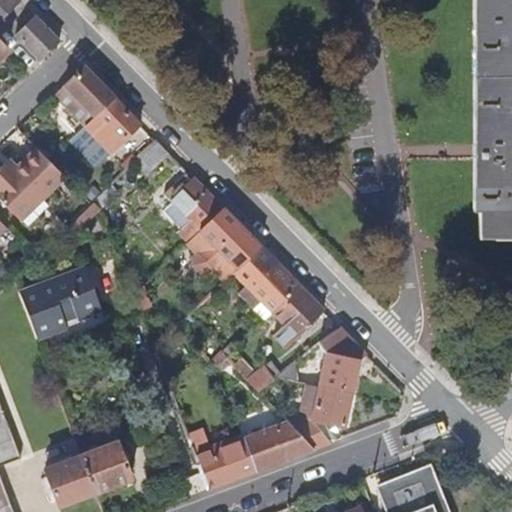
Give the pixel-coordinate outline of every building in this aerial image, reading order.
[(17,0),(0,0),(0,23),(20,3),(17,0)] [(511,0),(472,0),(472,1),(478,0),(479,233),(494,233),(494,238),(511,238),(511,0)] [(56,38),(35,17),(14,37),(39,62),(60,43),(56,38)] [(0,59),(9,51),(0,41),(0,59)] [(97,118),(116,100),(85,69),(66,87),(97,118)] [(56,96),(87,128),(97,118),(66,87),(56,96)] [(140,124),(116,100),(97,118),(87,128),(112,153),(140,124)] [(170,155),(157,142),(135,164),(147,176),(170,155)] [(0,196),(24,222),(68,179),(51,161),(40,150),(22,167),(13,175),(5,168),(0,172),(0,196)] [(14,159),(5,168),(13,175),(22,167),(14,159)] [(189,243),(223,209),(187,173),(165,195),(191,221),(179,232),(189,243)] [(112,186),(97,200),(102,211),(120,193),(112,186)] [(224,282),(233,272),(260,247),(252,239),(223,209),(189,243),(187,244),(197,254),(195,267),(204,276),(215,272),(224,282)] [(267,254),(260,247),(233,272),(247,286),(239,295),(253,309),(261,301),(273,313),(300,288),(267,254)] [(33,330),(37,340),(66,328),(64,321),(75,317),(76,320),(101,310),(83,267),(18,292),(33,330)] [(323,312),(300,288),(273,313),(285,325),(274,336),(287,348),(323,312)] [(139,291),(134,296),(136,302),(142,300),(139,291)] [(361,361),(367,356),(340,329),(319,346),(325,353),(318,387),(354,395),(361,361)] [(220,352),(208,363),(217,375),(229,364),(224,359),(220,352)] [(232,360),(229,364),(233,368),(237,365),(232,360)] [(281,375),(278,378),(299,382),(297,362),(281,375)] [(246,363),(237,372),(246,382),(258,373),(246,363)] [(258,373),(246,382),(258,393),(278,378),(281,375),(272,364),(258,373)] [(354,395),(318,387),(307,384),(298,425),(311,418),(311,420),(346,428),(354,395)] [(0,511),(12,511),(0,477),(0,467),(21,460),(0,403),(0,511)] [(313,450),(333,443),(311,420),(297,433),(313,450)] [(257,471),(313,450),(297,433),(287,423),(244,440),(257,471)] [(196,458),(208,490),(257,471),(244,440),(196,458)] [(117,442),(82,456),(96,493),(132,480),(117,442)] [(59,507),(96,493),(82,456),(45,470),(59,507)] [(435,511),(432,503),(441,499),(429,469),(380,487),(388,507),(390,506),(392,511),(435,511)] [(494,493),(483,503),(490,511),(494,511),(504,504),(494,493)]
